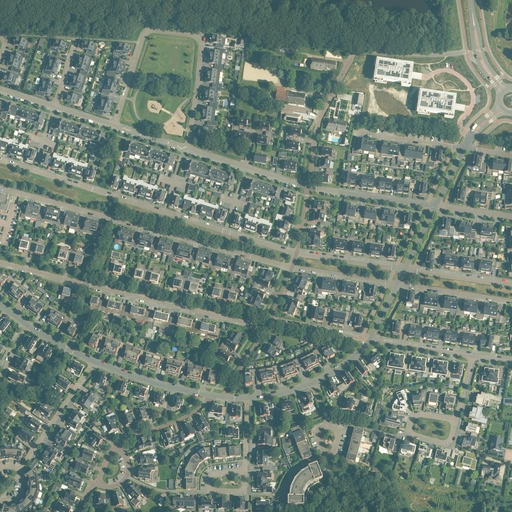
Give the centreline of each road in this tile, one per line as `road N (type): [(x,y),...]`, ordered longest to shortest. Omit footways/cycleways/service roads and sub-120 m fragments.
road 1 (residential): [(295,253),(0,159)]
road 2 (residential): [(291,268),(0,187)]
road 3 (residential): [(265,328),(0,262)]
road 4 (residential): [(114,125),(145,32),(191,34),(200,44),(185,148)]
road 5 (residential): [(94,361),(19,468)]
road 6 (residential): [(94,361),(219,396)]
road 7 (residential): [(435,205),(308,186)]
road 8 (residential): [(308,186),(318,123),(346,67)]
